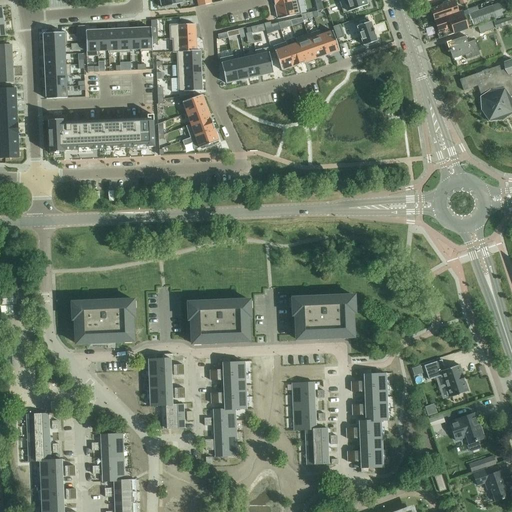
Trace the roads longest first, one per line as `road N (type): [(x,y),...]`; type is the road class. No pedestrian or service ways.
road 1 (tertiary): [(43,222),(339,209)]
road 2 (residential): [(37,178),(242,167),(217,98)]
road 3 (residential): [(335,490),(344,467),(344,350),(272,350)]
road 4 (residential): [(37,178),(22,17)]
road 5 (residential): [(217,98),(359,59)]
road 6 (residential): [(62,358),(48,330),(43,222)]
road 7 (residential): [(217,98),(209,14),(260,0)]
road 8 (residential): [(148,442),(194,441),(199,433),(196,352)]
road 9 (residential): [(107,398),(79,424),(85,511)]
